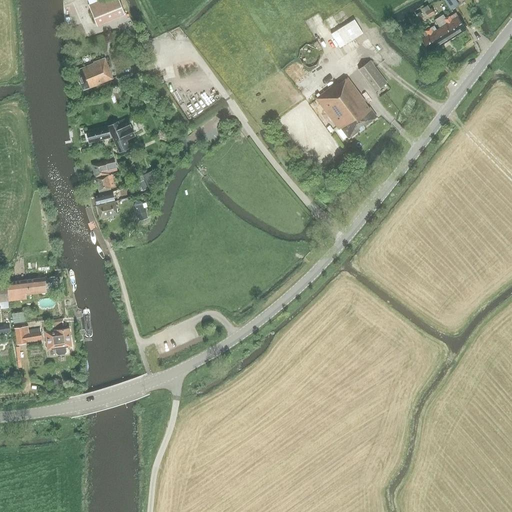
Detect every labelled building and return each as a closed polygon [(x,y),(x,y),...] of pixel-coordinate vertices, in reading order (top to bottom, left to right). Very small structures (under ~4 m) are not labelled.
[(87,0),(89,4),(88,5),(96,24),(124,12),(118,0),(87,0)] [(452,0),(447,3),(451,10),(456,7),(452,0)] [(429,18),(433,16),(430,9),(428,6),(422,9),(424,14),(427,12),(429,18)] [(457,13),(450,17),(451,19),(449,21),(458,35),(467,29),(459,17),(457,13)] [(436,20),(441,28),(448,24),(445,19),(446,19),(444,15),(436,20)] [(441,28),(448,40),(458,35),(449,21),(451,19),(450,17),(446,19),(445,19),(448,24),(441,28)] [(363,33),(355,20),(331,34),(340,48),(363,33)] [(403,36),(408,30),(402,24),(396,29),(403,36)] [(448,40),(441,28),(437,31),(435,26),(429,30),(439,46),(448,40)] [(439,46),(429,30),(427,31),(430,36),(423,40),(430,52),(439,46)] [(97,85),(113,79),(105,58),(93,63),(94,64),(75,71),(83,91),(97,85)] [(387,83),(370,61),(358,70),(375,92),(387,83)] [(136,79),(141,89),(151,84),(147,74),(136,79)] [(365,102),(353,85),(348,78),(339,85),(337,83),(316,99),(339,130),(341,129),(347,136),(349,139),(377,117),(369,107),(369,108),(365,103),(365,102)] [(113,92),(117,102),(126,99),(122,89),(113,92)] [(127,120),(119,123),(118,122),(108,126),(113,138),(111,139),(115,146),(116,146),(119,152),(129,147),(126,140),(135,137),(127,120)] [(110,138),(110,136),(107,126),(86,131),(89,143),(110,138)] [(103,159),(104,162),(92,165),(95,177),(110,174),(110,172),(117,170),(114,157),(103,159)] [(147,172),(142,175),(143,175),(144,179),(148,187),(153,184),(147,172)] [(100,195),(111,192),(110,188),(115,187),(112,175),(96,179),(99,191),(100,195)] [(148,188),(144,180),(139,183),(143,190),(148,188)] [(112,192),(111,192),(100,195),(94,196),(97,206),(114,202),(112,192)] [(135,206),(137,207),(136,208),(138,214),(145,211),(141,202),(140,201),(136,202),(135,204),(135,206)] [(117,214),(114,202),(97,206),(100,218),(117,214)] [(26,295),(46,292),(45,278),(6,283),(7,285),(0,285),(0,301),(26,299),(26,295)] [(63,326),(63,318),(51,320),(52,327),(63,326)] [(41,331),(29,333),(28,326),(14,328),(17,345),(27,343),(26,339),(29,338),(30,341),(42,339),(41,331)] [(65,347),(71,346),(69,328),(50,331),(51,335),(45,336),(47,350),(55,349),(56,353),(58,355),(64,354),(66,352),(65,347)]
